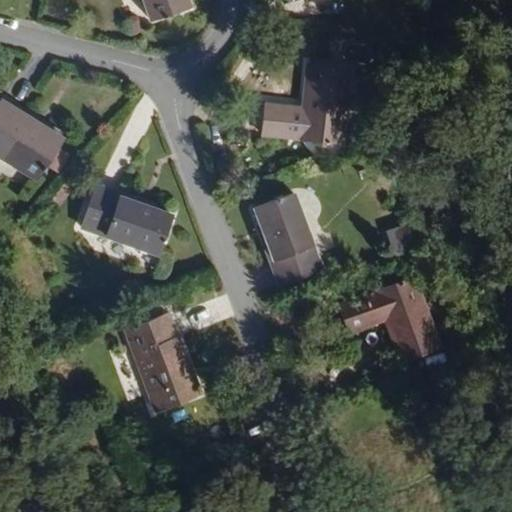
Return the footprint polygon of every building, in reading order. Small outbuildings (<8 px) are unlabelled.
[(163,0),(119,0),(126,19),(166,6),(163,0)] [(329,143),(336,68),(295,64),(290,110),(251,106),(248,135),(329,143)] [(0,167),(16,178),(38,143),(0,119),(0,116),(2,113),(0,112),(0,167)] [(41,138),(2,113),(0,116),(0,119),(38,143),(41,138)] [(142,204),(81,182),(79,187),(140,210),(142,204)] [(141,255),(156,216),(140,210),(79,187),(64,227),(141,255)] [(298,266),(271,191),(231,206),(237,223),(258,281),(298,266)] [(258,281),(237,223),(232,225),(253,283),(258,281)] [(395,227),(380,230),(385,252),(400,249),(395,227)] [(414,349),(390,279),(311,306),(321,335),(359,322),(373,363),(414,349)] [(186,392),(157,310),(112,326),(141,408),(186,392)]
